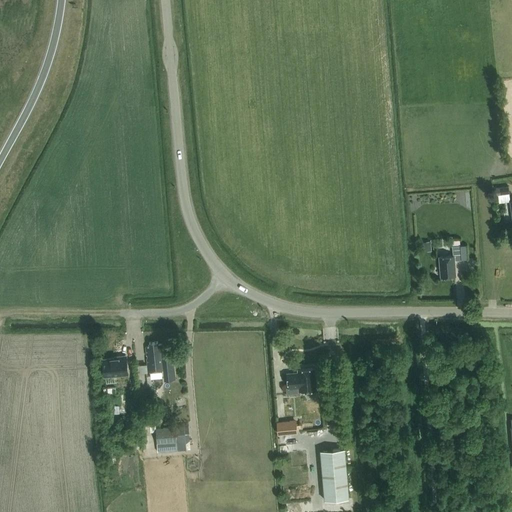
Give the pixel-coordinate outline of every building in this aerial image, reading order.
[(497,195),(509,194),(508,185),(496,187),(497,195)] [(452,255),(439,256),(441,276),(454,275),(453,260),(461,259),(459,238),(451,239),(452,255)] [(422,251),(431,250),(430,241),(422,241),(422,251)] [(158,345),(157,342),(149,343),(149,346),(145,346),(148,372),(163,370),(164,380),(175,379),(172,350),(163,351),(162,345),(158,345)] [(127,356),(103,359),(104,375),(128,373),(127,356)] [(300,374),(289,374),(289,387),(301,386),(301,391),(316,390),(315,368),(300,369),(300,374)] [(300,430),(299,419),(281,420),(281,431),(300,430)] [(175,426),(156,428),(158,452),(178,450),(175,426)] [(324,499),(348,497),(344,450),(320,452),(324,499)]
